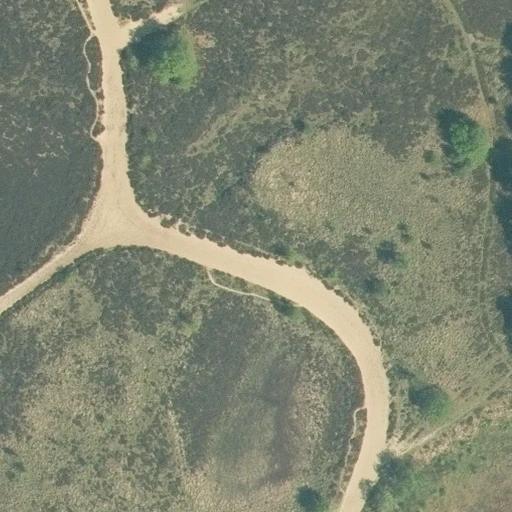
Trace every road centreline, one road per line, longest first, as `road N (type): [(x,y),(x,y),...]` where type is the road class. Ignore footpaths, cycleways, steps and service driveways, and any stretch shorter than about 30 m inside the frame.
road 1 (track): [(94,0),(107,45),(114,171),(126,223),(324,293),(367,367),(374,411),(350,511)]
road 2 (track): [(0,301),(126,223)]
